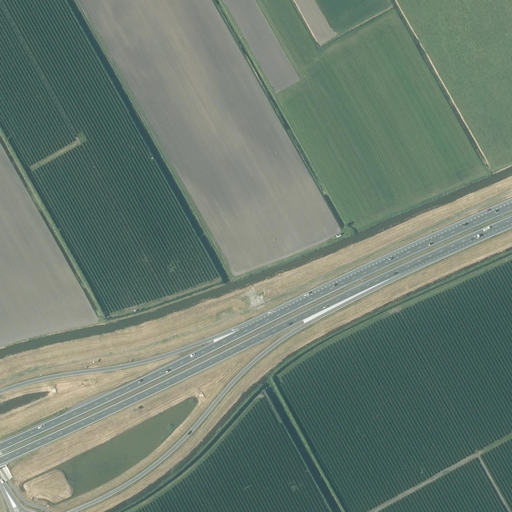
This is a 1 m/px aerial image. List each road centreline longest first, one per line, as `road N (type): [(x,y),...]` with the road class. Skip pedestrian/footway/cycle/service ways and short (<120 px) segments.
road 1 (trunk): [(0,460),(398,270)]
road 2 (trunk): [(72,511),(152,467),(282,338),(398,270)]
road 3 (trunk): [(511,206),(241,332)]
road 4 (trunk): [(241,332),(0,447)]
road 5 (trunk): [(241,332),(0,392)]
road 6 (trunk): [(398,270),(511,219)]
